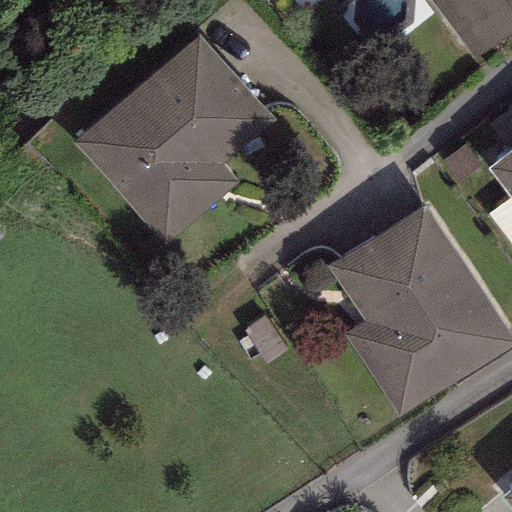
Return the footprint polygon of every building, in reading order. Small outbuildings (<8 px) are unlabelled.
[(511,0),(428,0),(475,61),(511,32),(511,0)] [(271,121),(196,35),(72,142),(163,246),(236,183),(220,165),(271,121)] [(463,145),(438,163),(454,185),(479,167),(463,145)] [(511,149),(485,169),(511,203),(511,149)] [(511,339),(422,204),(325,269),(361,323),(342,335),(398,420),(511,344),(511,339)] [(511,511),(511,488),(500,499),(511,511)]
